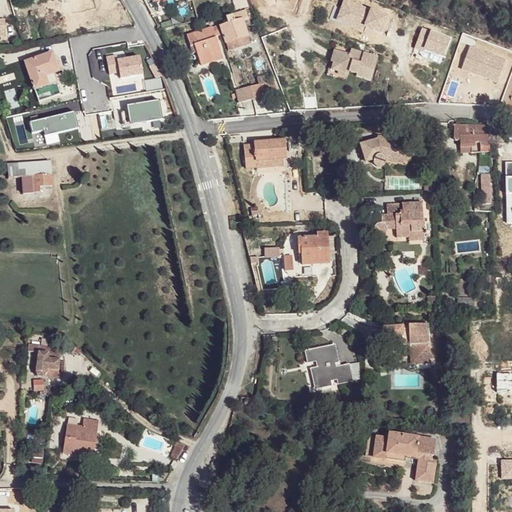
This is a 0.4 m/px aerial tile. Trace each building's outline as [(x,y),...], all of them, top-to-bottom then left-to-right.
[(276,0),(274,7),(296,15),(301,0),(276,0)] [(391,15),(348,0),(342,0),(335,20),(364,31),(366,27),(385,33),(391,15)] [(251,27),(248,27),(246,17),(253,17),(250,8),(243,10),(244,12),(239,13),(230,15),(230,17),(225,18),(226,20),(222,21),(223,24),(219,26),(227,48),(247,43),(245,35),(253,33),(251,27)] [(216,37),(211,26),(186,36),(190,46),(194,45),(216,37)] [(451,38),(422,28),(414,49),(425,53),(428,50),(444,56),(451,38)] [(224,58),(216,37),(194,45),(201,67),(224,58)] [(354,52),(334,46),(325,72),(335,75),(336,72),(338,67),(331,64),(335,52),(352,58),(354,52)] [(506,59),(470,46),(461,70),(497,83),(506,59)] [(376,59),(354,52),(352,58),(335,52),(331,64),(338,67),(336,72),(346,75),(347,72),(355,75),(354,77),(368,82),(376,59)] [(52,54),(26,62),(39,101),(58,93),(54,76),(60,74),(52,54)] [(145,73),(141,54),(119,58),(119,54),(108,56),(111,75),(120,73),(121,77),(145,73)] [(266,82),(261,84),(262,90),(277,87),(275,81),(266,82)] [(261,84),(251,87),(254,98),(264,96),(262,90),(261,84)] [(160,99),(128,104),(131,122),(163,117),(160,99)] [(75,109),(30,120),(33,132),(45,130),(46,134),(79,126),(75,109)] [(326,125),(304,127),(305,136),(326,135),(326,125)] [(457,142),(459,141),(459,147),(470,147),(470,153),(488,152),(488,128),(486,127),(486,126),(454,126),(454,135),(454,140),(457,142)] [(378,138),(360,143),(366,162),(371,161),(372,157),(375,154),(380,154),(385,157),(386,161),(407,164),(410,141),(385,137),(385,139),(378,138)] [(296,138),(286,139),(286,152),(299,151),(296,138)] [(255,144),(241,145),(246,167),(258,166),(258,160),(283,157),(287,157),(286,152),(286,139),(254,142),(255,144)] [(375,154),(372,157),(371,161),(371,163),(374,166),(378,168),(382,168),(385,165),(386,161),(385,157),(380,154),(375,154)] [(283,157),(258,160),(258,166),(284,164),(283,157)] [(50,162),(7,165),(9,179),(22,178),(24,194),(40,193),(40,188),(51,187),(50,162)] [(490,175),(482,175),(483,204),(491,204),(490,175)] [(421,203),(387,204),(386,215),(381,215),(380,222),(379,223),(376,224),(375,227),(375,230),(376,233),(379,235),(384,235),(387,233),(387,229),(401,229),(402,237),(409,236),(409,232),(422,232),(421,203)] [(401,229),(387,229),(391,241),(423,239),(422,232),(409,232),(409,236),(402,237),(401,229)] [(318,237),(299,238),(299,253),(303,253),(304,263),(314,263),(314,259),(329,259),(328,233),(318,233),(318,237)] [(264,246),(264,256),(279,256),(279,246),(264,246)] [(483,298),(458,297),(457,308),(482,309),(483,298)] [(403,326),(384,327),(386,345),(404,345),(404,346),(409,347),(416,346),(418,355),(431,354),(428,324),(408,326),(409,331),(404,331),(403,326)] [(335,346),(306,351),(309,361),(316,362),(317,367),(314,367),(319,387),(331,386),(330,381),(336,380),(338,384),(351,381),(348,366),(335,367),(334,363),(338,362),(335,346)] [(416,346),(409,347),(411,365),(432,364),(431,354),(418,355),(416,346)] [(51,349),(38,347),(38,354),(40,354),(37,372),(39,376),(45,377),(46,375),(47,372),(48,368),(61,370),(61,361),(59,361),(60,354),(51,353),(51,349)] [(61,370),(48,368),(47,372),(46,375),(60,378),(61,370)] [(511,371),(497,372),(497,392),(511,392),(511,371)] [(95,424),(81,422),(79,429),(64,427),(61,456),(81,457),(81,454),(91,455),(95,424)] [(436,439),(390,433),(388,438),(377,436),(374,456),(405,461),(406,456),(419,458),(417,480),(433,482),(436,464),(431,463),(432,456),(434,455),(436,439)] [(377,436),(368,435),(366,455),(374,456),(377,436)] [(405,461),(374,456),(373,462),(404,467),(405,461)] [(511,457),(500,458),(501,480),(511,479),(511,457)]
